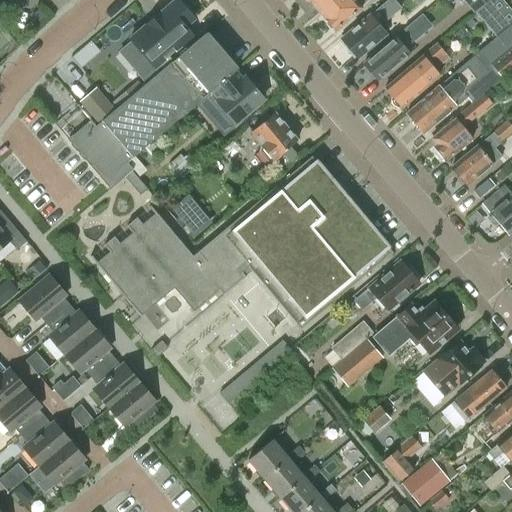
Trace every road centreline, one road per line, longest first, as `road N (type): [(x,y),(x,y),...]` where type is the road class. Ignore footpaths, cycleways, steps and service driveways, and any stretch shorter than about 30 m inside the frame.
road 1 (tertiary): [(511,319),(243,0)]
road 2 (residential): [(120,479),(0,335)]
road 3 (residential): [(0,105),(27,67),(106,0)]
